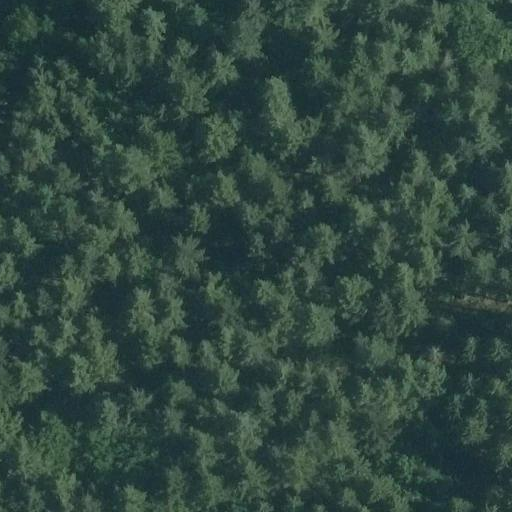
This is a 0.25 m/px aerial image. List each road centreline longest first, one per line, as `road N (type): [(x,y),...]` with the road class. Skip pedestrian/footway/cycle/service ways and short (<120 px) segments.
road 1 (track): [(0,435),(511,340)]
road 2 (track): [(319,0),(0,306)]
